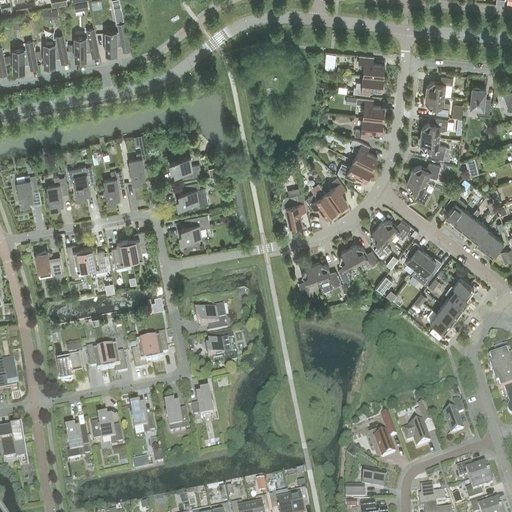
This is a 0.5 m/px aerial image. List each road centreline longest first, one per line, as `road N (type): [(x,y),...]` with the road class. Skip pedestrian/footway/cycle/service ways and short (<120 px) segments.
road 1 (residential): [(34,406),(185,370),(166,267)]
road 2 (residential): [(166,267),(306,241),(337,227),(378,189)]
road 3 (unclassified): [(110,95),(172,76),(234,28),(316,19)]
road 4 (residential): [(166,267),(157,223),(146,213),(0,242)]
road 5 (residential): [(510,294),(378,189)]
road 6 (residential): [(34,406),(0,242)]
road 7 (residential): [(406,511),(408,477),(419,468),(497,438)]
road 8 (residential): [(497,438),(469,354),(491,318)]
road 9 (residential): [(378,189),(394,150),(404,62)]
